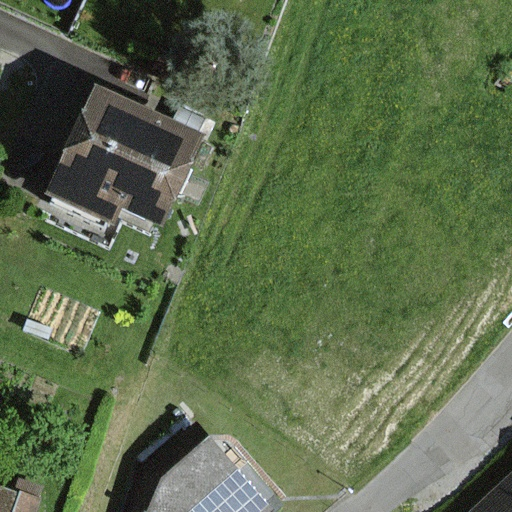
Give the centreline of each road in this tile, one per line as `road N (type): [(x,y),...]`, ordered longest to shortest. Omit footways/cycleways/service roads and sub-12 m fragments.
road 1 (unknown): [(339,0),(228,274)]
road 2 (unclassified): [(360,511),(511,382)]
road 3 (unknown): [(0,45),(12,51),(22,115),(0,190)]
